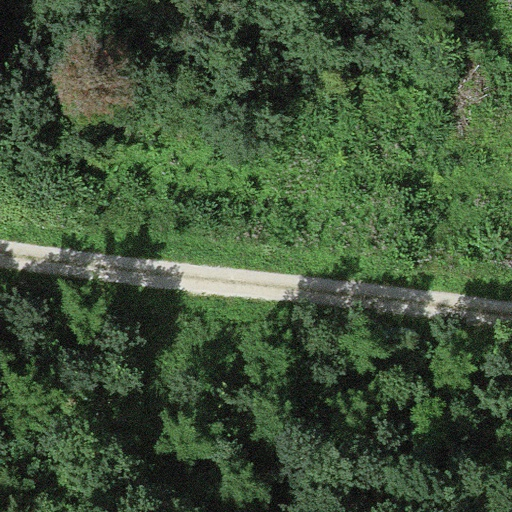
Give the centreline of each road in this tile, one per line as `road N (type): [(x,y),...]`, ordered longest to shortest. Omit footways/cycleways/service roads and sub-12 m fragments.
road 1 (track): [(0,253),(511,314)]
road 2 (track): [(0,304),(190,511)]
